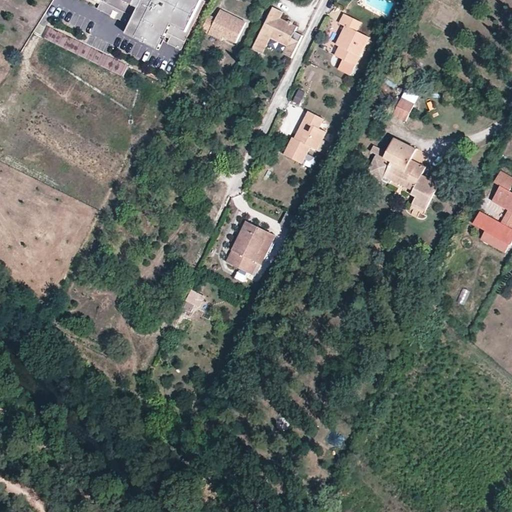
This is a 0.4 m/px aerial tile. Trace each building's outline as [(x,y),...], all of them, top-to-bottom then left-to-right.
[(182,51),(206,1),(203,0),(99,0),(102,1),(98,9),(129,23),(124,31),(159,49),(163,41),(182,51)] [(298,27),(281,19),(284,13),(274,8),(253,50),(263,55),(271,38),(288,46),(284,54),(293,58),(304,36),(296,32),(298,27)] [(247,23),(221,10),(217,19),(210,16),(203,30),(210,34),(212,31),(224,37),(237,43),(247,23)] [(356,65),(370,37),(357,31),(361,22),(345,14),(340,23),(346,26),(338,41),(342,43),(336,56),(344,59),(356,65)] [(224,37),(212,31),(210,34),(223,40),(224,37)] [(351,74),(356,65),(344,59),(340,69),(351,74)] [(304,92),(298,89),(292,101),(299,104),(304,92)] [(417,103),(405,97),(395,114),(408,121),(417,103)] [(311,113),(306,123),(309,125),(300,141),(297,139),(295,138),(286,156),(304,165),(313,149),(319,152),(329,133),(321,129),(325,120),(311,113)] [(306,123),(297,139),(300,141),(309,125),(306,123)] [(425,168),(418,164),(416,167),(410,164),(411,160),(416,150),(394,139),(387,153),(384,158),(392,161),(385,176),(392,180),(395,174),(417,185),(414,191),(410,199),(414,202),(411,208),(424,215),(442,179),(432,175),(430,180),(422,176),(425,168)] [(387,153),(374,146),(371,151),(378,154),(384,158),(387,153)] [(385,176),(392,161),(384,158),(378,154),(369,173),(383,180),(385,176)] [(511,176),(502,171),(496,183),(502,186),(505,181),(511,185),(511,176)] [(392,180),(414,191),(417,185),(395,174),(392,180)] [(511,191),(511,190),(511,185),(505,181),(502,186),(494,201),(510,211),(502,224),(482,212),(475,224),(488,231),(511,245),(511,228),(510,228),(511,223),(511,191)] [(295,217),(287,214),(281,226),(289,230),(295,217)] [(262,264),(275,235),(248,222),(227,263),(252,275),(258,262),(262,264)] [(511,245),(488,231),(483,239),(507,252),(511,245)] [(201,295),(194,292),(189,301),(196,305),(201,295)] [(205,297),(201,295),(196,305),(200,307),(205,297)] [(193,312),(196,305),(189,301),(185,309),(193,312)]
